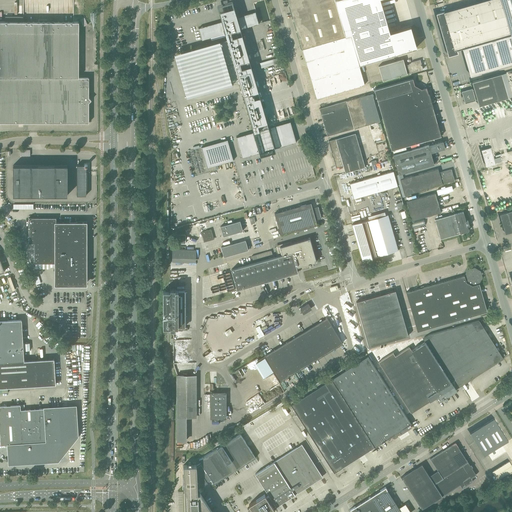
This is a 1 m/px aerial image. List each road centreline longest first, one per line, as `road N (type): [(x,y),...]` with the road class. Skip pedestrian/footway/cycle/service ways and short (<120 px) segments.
road 1 (unclassified): [(274,0),(355,282),(487,243)]
road 2 (secondary): [(135,483),(132,146)]
road 3 (secondary): [(113,146),(111,483)]
road 4 (unclassified): [(487,243),(417,0)]
road 5 (secondary): [(511,391),(323,511)]
road 6 (unknown): [(187,138),(231,136),(242,112),(233,90),(177,103)]
road 7 (secondary): [(115,4),(113,136)]
road 8 (secondary): [(132,136),(134,5)]
road 9 (unknown): [(0,466),(61,463),(77,440),(78,407)]
